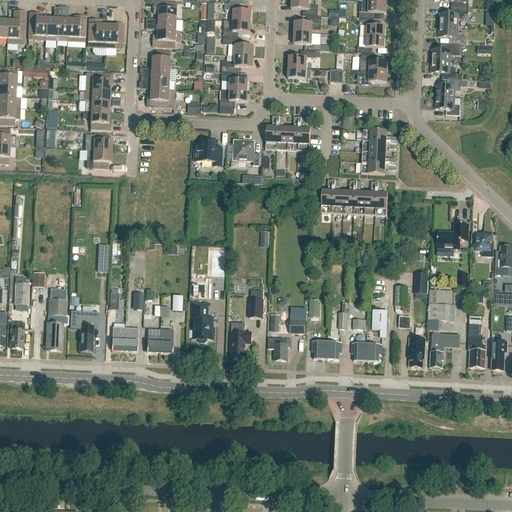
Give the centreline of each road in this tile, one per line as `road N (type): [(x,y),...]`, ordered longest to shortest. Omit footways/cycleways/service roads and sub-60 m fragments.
road 1 (tertiary): [(0,375),(348,393)]
road 2 (residential): [(121,489),(342,499)]
road 3 (residential): [(342,499),(511,506)]
road 4 (tertiary): [(348,393),(511,401)]
road 5 (residential): [(511,215),(415,121),(412,104)]
road 6 (residential): [(270,100),(251,127),(134,122)]
road 7 (residential): [(412,104),(270,100)]
road 8 (residential): [(134,122),(135,0)]
road 9 (residential): [(0,483),(121,489)]
